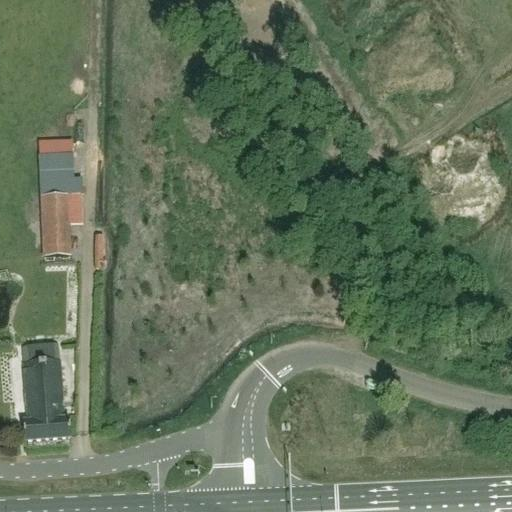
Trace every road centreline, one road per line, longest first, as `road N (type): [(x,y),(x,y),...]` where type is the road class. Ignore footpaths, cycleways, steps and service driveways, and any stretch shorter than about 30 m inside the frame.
road 1 (track): [(97,0),(86,468)]
road 2 (unclassified): [(244,437),(245,413),(267,379),(311,358),(511,408)]
road 3 (trunk): [(511,492),(247,503)]
road 4 (unclassified): [(0,472),(86,468),(195,440),(244,437)]
road 5 (primary): [(247,503),(83,511)]
